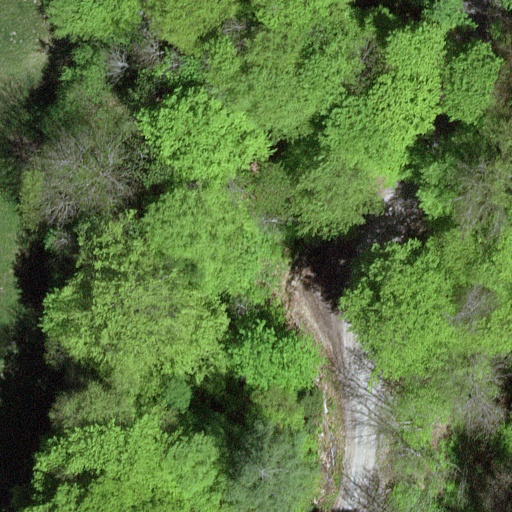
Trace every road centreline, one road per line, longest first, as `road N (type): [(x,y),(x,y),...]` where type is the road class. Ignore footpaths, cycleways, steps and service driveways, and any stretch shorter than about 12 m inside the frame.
road 1 (track): [(347,511),(363,431),(361,331),(375,264),(447,110),(471,0)]
road 2 (track): [(173,0),(23,80),(0,106)]
